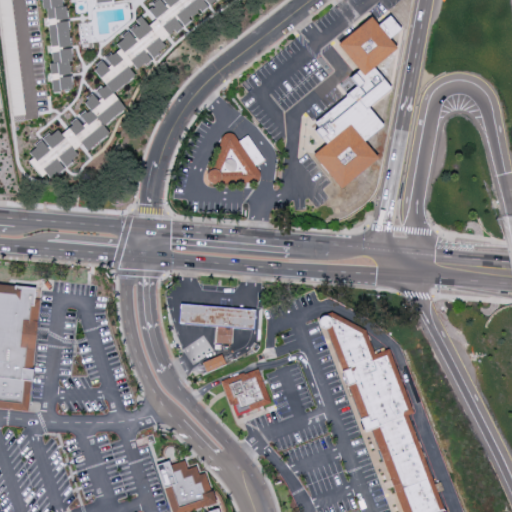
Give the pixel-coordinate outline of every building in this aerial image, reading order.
[(166,0),(126,31),(98,76),(104,84),(82,101),(87,108),(33,149),(27,160),(44,182),(68,163),(80,145),(88,150),(110,133),(103,125),(125,108),(113,92),(135,75),(133,67),(222,0),(166,0)] [(41,0),(42,9),(45,8),(53,91),(72,89),(63,0),(41,0)] [(340,188),(377,158),(363,141),(382,125),(367,107),(390,88),(373,67),(396,48),(388,38),(400,29),(389,15),(377,25),(370,17),(337,44),(358,70),(349,77),(357,87),(310,124),(326,143),(312,154),(340,188)] [(219,167),(219,168),(218,169),(206,169),(206,183),(249,183),(257,178),(257,169),(254,165),(263,160),(248,135),(238,141),(233,133),(218,133),(219,167)] [(0,282),(40,287),(27,411),(0,408),(0,282)] [(179,303),(255,310),(254,329),(234,328),(233,344),(217,343),(218,326),(178,323),(179,303)] [(406,511),(378,436),(368,439),(321,320),(339,314),(370,331),(377,355),(395,352),(421,410),(415,412),(453,511),(406,511)] [(201,362),(205,371),(224,364),(221,354),(201,362)] [(228,383),(263,371),(275,403),(240,416),(228,383)] [(180,511),(165,465),(178,462),(180,468),(189,464),(191,476),(199,472),(203,484),(210,482),(212,494),(220,492),(223,503),(192,511),(180,511)]
